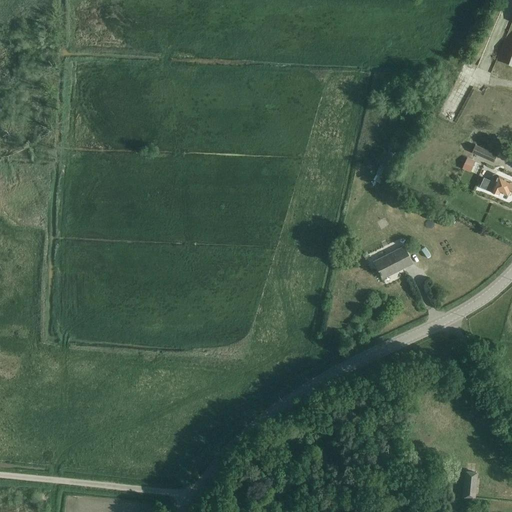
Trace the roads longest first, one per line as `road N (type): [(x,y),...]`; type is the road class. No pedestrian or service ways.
road 1 (tertiary): [(188,499),(230,447),(299,392),(478,303),(511,272)]
road 2 (unclassified): [(188,499),(0,473)]
road 3 (unknown): [(445,321),(511,424)]
